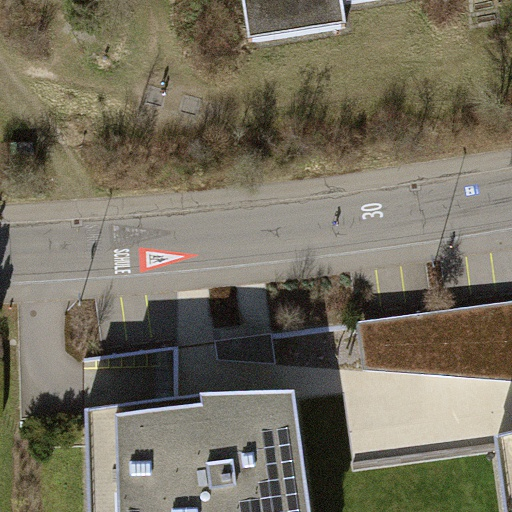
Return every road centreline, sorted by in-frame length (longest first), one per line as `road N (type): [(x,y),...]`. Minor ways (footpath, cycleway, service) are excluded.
road 1 (residential): [(511,197),(235,235),(0,254)]
road 2 (track): [(110,246),(60,154),(0,73)]
